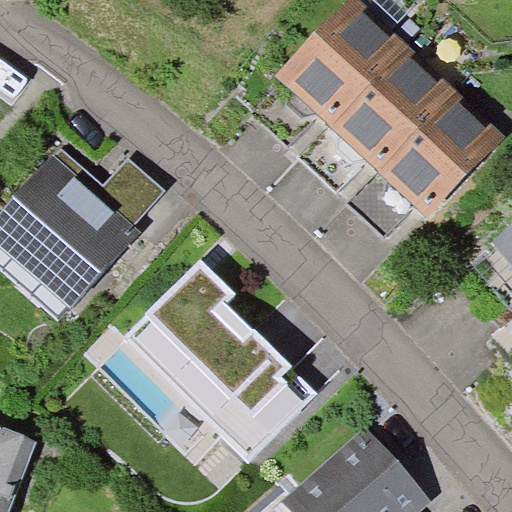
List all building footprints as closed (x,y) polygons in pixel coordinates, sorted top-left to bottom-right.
[(358,0),(348,0),(275,73),(331,125),(407,46),(390,31),(358,0)] [(399,0),(358,0),(390,31),(410,11),(399,0)] [(456,90),(407,46),(331,125),(379,171),(456,90)] [(502,137),(456,90),(379,171),(425,214),(502,137)] [(97,192),(103,185),(62,148),(56,155),(97,192)] [(56,155),(54,153),(0,213),(0,245),(71,307),(142,232),(134,225),(97,192),(56,155)] [(165,190),(128,158),(103,185),(97,192),(134,225),(165,190)] [(511,224),(493,240),(511,262),(511,224)] [(147,315),(124,338),(248,462),(318,393),(227,302),(235,293),(200,258),(145,313),(147,315)] [(0,511),(8,511),(37,442),(0,427),(0,511)] [(417,511),(430,501),(366,427),(282,501),(291,511),(417,511)]
